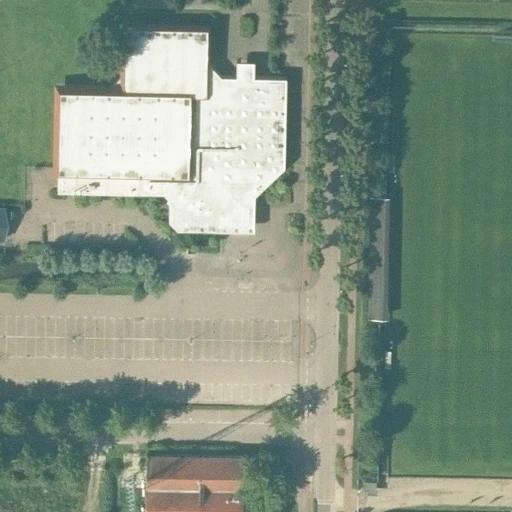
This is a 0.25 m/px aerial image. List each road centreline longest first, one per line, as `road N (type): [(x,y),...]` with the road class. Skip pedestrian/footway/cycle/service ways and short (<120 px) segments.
road 1 (unclassified): [(324,433),(333,0)]
road 2 (unclassified): [(0,428),(324,433)]
